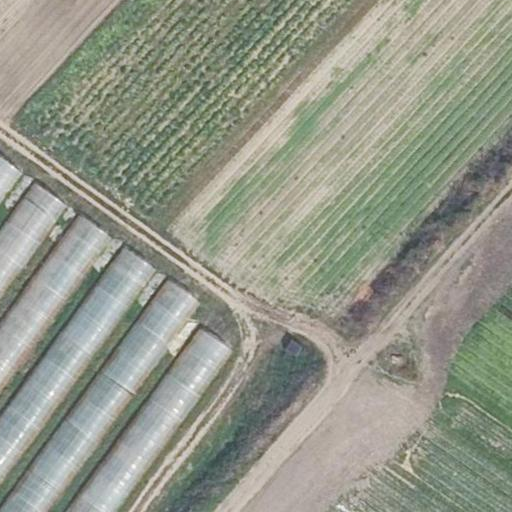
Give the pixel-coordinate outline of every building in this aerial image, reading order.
[(0,210),(28,172),(0,154),(0,210)] [(0,302),(70,206),(35,182),(0,230),(0,302)] [(0,396),(117,237),(81,213),(0,324),(0,396)] [(0,486),(158,269),(123,246),(0,414),(0,486)] [(0,511),(48,511),(203,301),(167,278),(0,507),(0,511)] [(116,511),(233,351),(201,326),(65,511),(116,511)]
